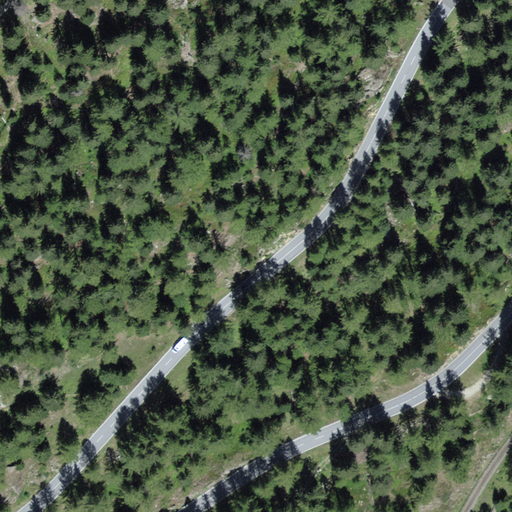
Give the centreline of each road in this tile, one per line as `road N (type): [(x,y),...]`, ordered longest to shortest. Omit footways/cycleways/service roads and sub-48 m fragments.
road 1 (primary): [(450,0),(331,212),(188,340),(27,511)]
road 2 (primary): [(190,511),(275,457),(428,389),(511,311)]
